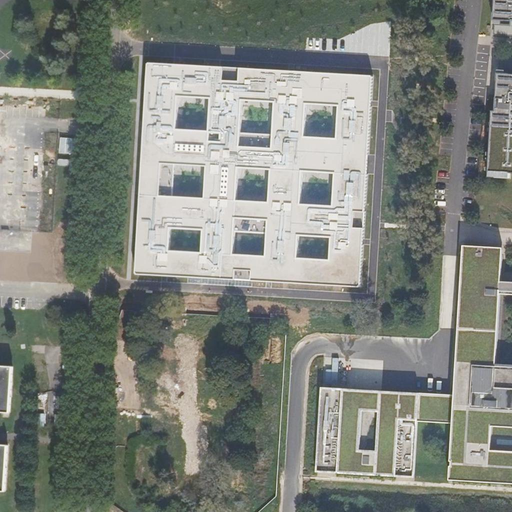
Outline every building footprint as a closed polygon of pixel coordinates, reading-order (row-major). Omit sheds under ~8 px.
[(511,22),(511,0),(495,0),(493,22),(511,22)] [(511,22),(511,24),(494,23),(494,35),(511,36),(511,22)] [(511,60),(499,60),(498,71),(511,71),(511,60)] [(137,274),(361,287),(374,77),(150,64),(137,274)] [(511,75),(499,74),(497,112),(494,112),(491,180),(511,180),(511,75)] [(58,141),(58,157),(80,157),(81,142),(58,141)] [(57,160),(57,192),(86,192),(86,177),(80,177),(80,160),(57,160)] [(7,249),(7,263),(27,264),(27,249),(7,249)] [(511,285),(504,285),(505,252),(466,250),(457,397),(322,389),(317,475),(416,481),(419,424),(455,426),(453,466),(455,467),(455,471),(453,471),(452,484),(511,487),(511,285)] [(149,305),(150,292),(138,291),(138,304),(149,305)] [(197,421),(202,333),(178,332),(174,392),(168,392),(167,411),(182,412),(180,440),(187,440),(185,466),(184,466),(183,477),(208,479),(211,422),(197,421)] [(0,411),(10,413),(13,365),(0,364),(0,411)] [(0,490),(7,491),(10,445),(0,444),(0,490)] [(267,502),(269,471),(239,470),(238,491),(226,491),(226,500),(267,502)]
